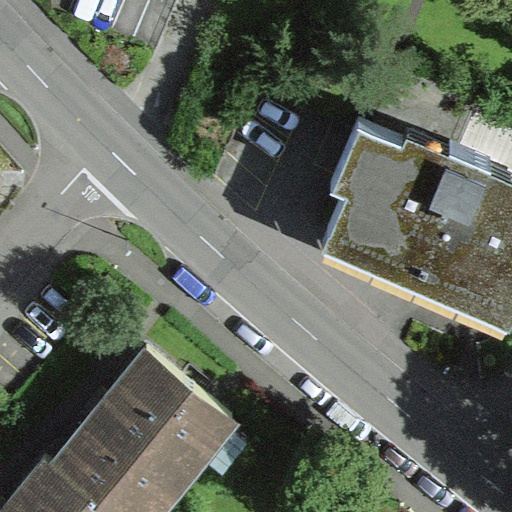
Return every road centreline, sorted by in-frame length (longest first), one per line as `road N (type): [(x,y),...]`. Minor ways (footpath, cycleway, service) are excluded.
road 1 (tertiary): [(116,169),(511,496)]
road 2 (tertiary): [(0,37),(116,169)]
road 3 (residential): [(0,294),(116,169)]
